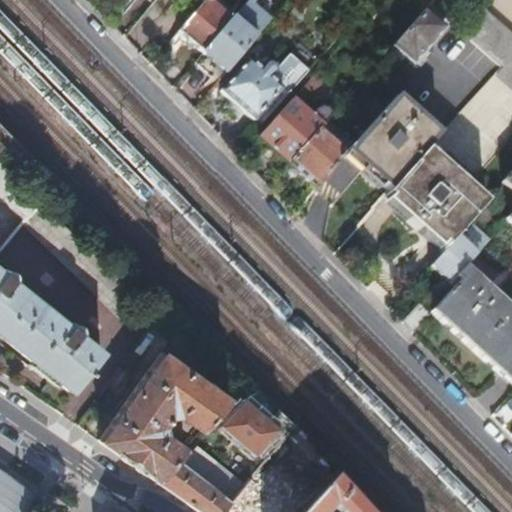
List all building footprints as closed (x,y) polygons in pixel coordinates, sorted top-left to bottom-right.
[(202,0),(176,31),(201,52),(228,19),(208,2),(209,0),(202,0)] [(152,38),(166,17),(149,6),(135,26),(152,38)] [(511,35),(480,6),(457,30),(499,67),(493,74),(511,91),(511,35)] [(444,27),(424,9),(398,38),(382,56),(394,65),(403,56),(413,64),(444,27)] [(231,16),(228,19),(201,52),(224,72),(255,36),(232,17),(231,16)] [(220,91),(259,125),(307,70),(289,55),(276,69),(275,64),(270,61),(265,61),(259,68),(247,58),(220,91)] [(312,75),(302,85),(311,92),(318,84),(318,80),(312,75)] [(352,144),(345,152),(390,191),(423,153),(439,135),(395,95),(352,144)] [(290,98),(257,137),(287,163),(323,122),(331,114),(325,108),(321,106),(311,111),(309,114),(290,98)] [(323,122),(287,163),(314,187),(345,152),(352,144),(329,124),(327,126),(323,122)] [(390,191),(385,196),(444,248),(455,237),(483,205),(423,153),(390,191)] [(37,200),(41,196),(0,163),(0,201),(22,219),(37,200)] [(339,192),(353,174),(344,166),(330,184),(339,192)] [(511,169),(501,182),(502,183),(511,192),(511,211),(503,222),(504,223),(511,229),(511,169)] [(511,192),(502,183),(494,192),(511,208),(511,192)] [(141,301),(37,200),(22,219),(19,223),(124,323),(141,301)] [(444,248),(429,266),(452,287),(457,281),(454,278),(462,269),(463,269),(485,245),(475,237),(466,246),(455,237),(444,248)] [(0,337),(68,391),(83,372),(86,374),(89,370),(87,368),(100,351),(77,331),(77,329),(77,328),(76,327),(75,325),(74,324),(72,323),(71,323),(69,323),(67,323),(66,323),(65,324),(10,278),(10,276),(10,275),(10,273),(9,272),(9,271),(8,270),(7,269),(6,269),(5,268),(4,268),(2,268),(1,268),(0,268),(0,337)] [(457,281),(452,287),(429,312),(511,385),(511,312),(483,287),(486,284),(481,279),(477,283),(463,269),(462,269),(454,278),(457,281)] [(417,305),(400,322),(410,333),(427,314),(417,305)] [(199,429),(227,397),(161,353),(98,440),(126,460),(155,480),(174,458),(183,448),(162,434),(161,426),(169,414),(176,413),(199,429)] [(511,393),(491,416),(511,437),(511,436),(511,393)] [(254,454),(277,427),(243,398),(219,425),(254,454)] [(200,511),(218,511),(244,482),(219,462),(204,481),(196,475),(211,456),(196,445),(180,463),(174,458),(155,480),(167,488),(183,500),(200,511)] [(0,511),(18,511),(32,491),(0,469),(0,511)] [(357,511),(330,482),(302,511),(357,511)]
